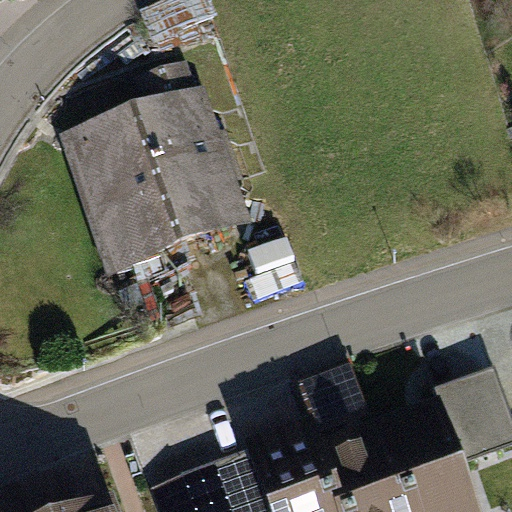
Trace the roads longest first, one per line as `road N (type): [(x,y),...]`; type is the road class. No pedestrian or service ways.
road 1 (residential): [(0,429),(511,258)]
road 2 (residential): [(101,0),(30,53),(0,99)]
